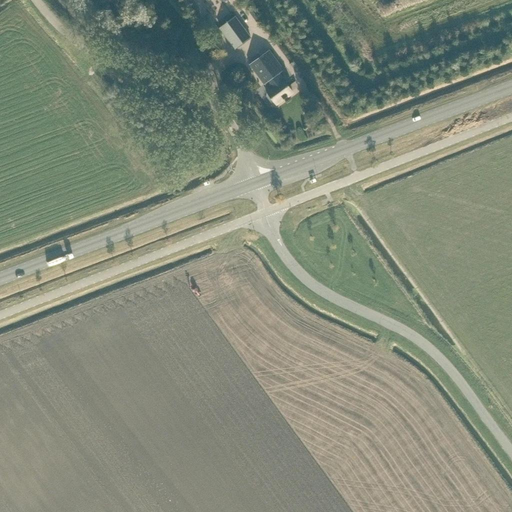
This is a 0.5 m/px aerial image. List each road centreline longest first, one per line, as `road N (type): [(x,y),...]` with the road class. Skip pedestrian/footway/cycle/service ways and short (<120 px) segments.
road 1 (tertiary): [(511,451),(438,356),(298,273),(264,213)]
road 2 (unclassified): [(253,182),(235,131),(214,106),(99,55),(37,0)]
road 3 (unclassified): [(0,315),(264,213)]
road 4 (primary): [(253,182),(511,86)]
road 5 (primary): [(0,277),(253,182)]
road 6 (unclassified): [(264,213),(511,116)]
